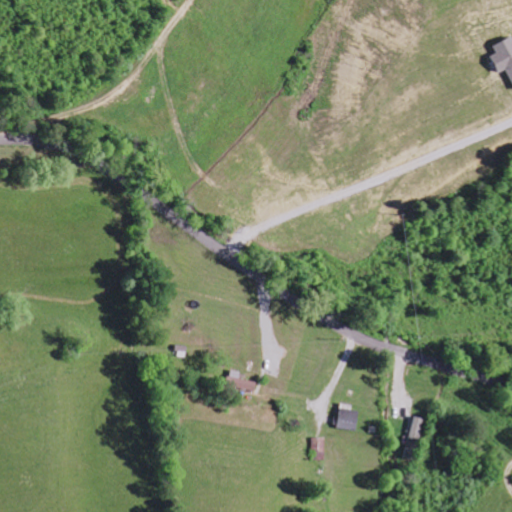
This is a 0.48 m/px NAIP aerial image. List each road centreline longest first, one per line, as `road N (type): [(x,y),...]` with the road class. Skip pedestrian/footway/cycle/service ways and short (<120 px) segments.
road 1 (residential): [(0,141),(74,151),(351,331),(511,384)]
road 2 (residential): [(20,142),(31,125),(105,99),(189,0)]
